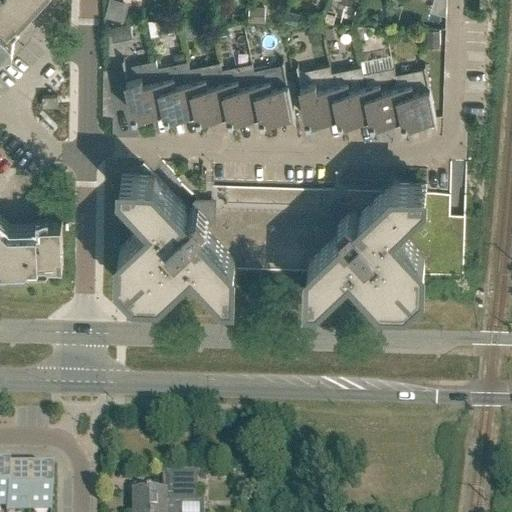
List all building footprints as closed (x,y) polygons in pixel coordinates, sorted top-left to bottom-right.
[(0,0),(0,35),(2,37),(15,36),(15,23),(12,21),(23,10),(31,0),(0,0)] [(157,67),(158,67),(156,59),(155,59),(155,60),(126,66),(124,58),(123,58),(134,114),(153,110),(154,116),(164,114),(165,115),(167,115),(157,67)] [(189,68),(190,68),(188,60),(187,60),(187,61),(158,67),(157,67),(167,115),(185,111),(186,117),(196,115),(197,116),(199,116),(189,68)] [(253,70),(263,118),(281,114),(282,120),(293,118),(293,119),(296,119),(284,60),(283,60),(283,64),(254,70),(253,70)] [(221,70),(222,69),(220,61),(219,61),(219,62),(190,68),(189,68),(199,116),(217,112),(218,118),(229,116),(229,117),(231,117),(221,70)] [(253,70),(254,70),(252,62),(251,62),(251,63),(222,69),(221,70),(231,117),(249,113),(250,119),(261,117),(261,118),(263,118),(253,70)] [(331,73),(332,73),(330,64),(329,64),(329,66),(300,72),(298,64),(297,64),(308,119),(326,116),(328,122),(338,120),(338,121),(341,120),(331,73)] [(395,75),(405,122),(422,119),(424,125),(434,122),(435,124),(437,123),(425,64),(424,64),(425,69),(396,75),(395,75)] [(363,74),(364,74),(362,65),(361,65),(361,67),(332,73),(331,73),(341,120),(358,117),(360,123),(370,121),(371,122),(373,121),(363,74)] [(395,75),(396,75),(394,66),(393,66),(393,68),(364,74),(363,74),(373,121),(390,118),(392,124),(402,121),(402,123),(405,122),(395,75)] [(57,99),(57,95),(42,96),(43,107),(58,106),(58,103),(57,99)] [(334,190),(214,186),(212,186),(206,186),(206,194),(204,196),(199,199),(196,203),(195,201),(187,208),(155,174),(154,174),(152,174),(122,173),(122,184),(152,217),(119,247),(119,281),(127,281),(127,289),(160,291),(193,260),(224,293),(234,293),(235,270),(308,272),(308,295),(318,295),(342,273),(359,274),(382,297),(415,298),(415,290),(424,290),(424,276),(464,277),(465,216),(464,216),(450,216),(451,193),(449,193),(427,193),(427,183),(426,183),(394,182),(383,192),(376,192),(375,191),(347,191),(335,190),(334,190)] [(35,222),(35,223),(12,224),(0,213),(0,266),(26,266),(29,262),(47,262),(50,265),(63,264),(62,229),(62,221),(37,222),(35,222)] [(165,495),(135,494),(134,511),(178,511),(179,506),(199,506),(199,471),(165,475),(165,495)] [(6,505),(5,505),(5,510),(5,511),(28,511),(28,509),(28,473),(7,473),(6,473),(6,505)] [(28,509),(28,511),(50,511),(51,473),(28,473),(28,509)]
